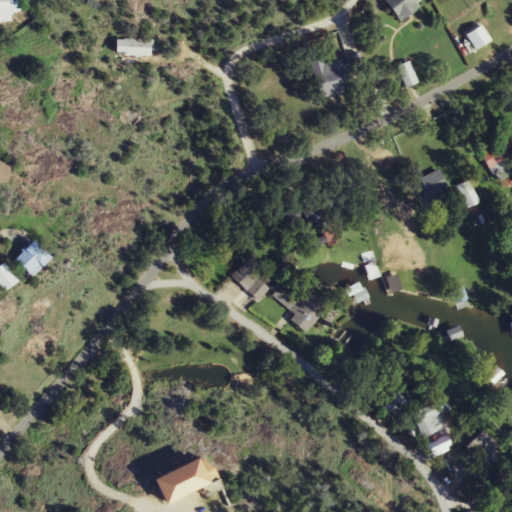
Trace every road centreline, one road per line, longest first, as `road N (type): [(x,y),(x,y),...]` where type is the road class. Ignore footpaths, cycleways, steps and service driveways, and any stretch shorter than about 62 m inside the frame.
road 1 (tertiary): [(0,447),(206,195),(332,143),(511,45)]
road 2 (residential): [(153,261),(298,363),(420,474),(441,511)]
road 3 (residential): [(257,170),(233,110),(226,65),(248,41),(308,24),(342,0)]
